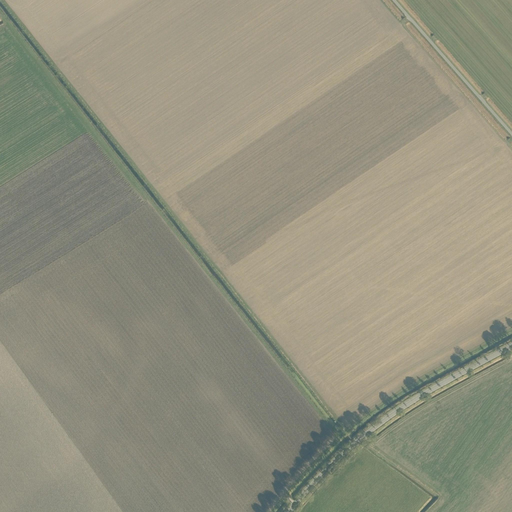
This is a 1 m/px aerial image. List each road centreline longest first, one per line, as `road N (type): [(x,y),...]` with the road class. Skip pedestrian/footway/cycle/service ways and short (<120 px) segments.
road 1 (tertiary): [(292,511),(322,473),(387,417),(511,344)]
road 2 (unclassified): [(511,134),(394,0)]
